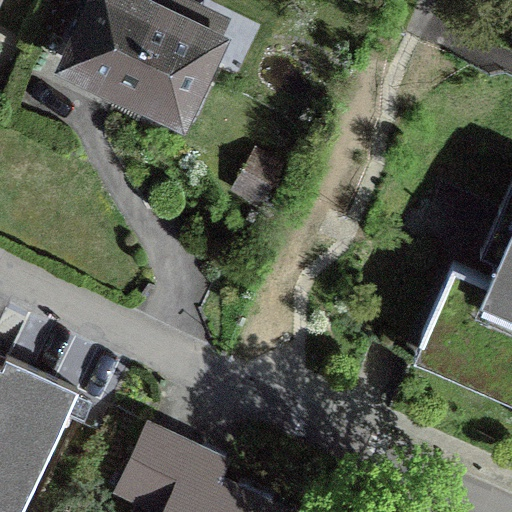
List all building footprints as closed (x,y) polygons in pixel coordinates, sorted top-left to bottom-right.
[(0,0),(0,18),(8,0),(0,0)] [(236,39),(148,0),(100,0),(67,76),(194,133),(236,39)] [(511,187),(474,272),(455,264),(410,364),(511,409),(511,187)] [(78,393),(0,357),(0,500),(24,511),(78,393)] [(231,462),(150,424),(117,493),(157,511),(289,511),(222,481),(231,462)]
